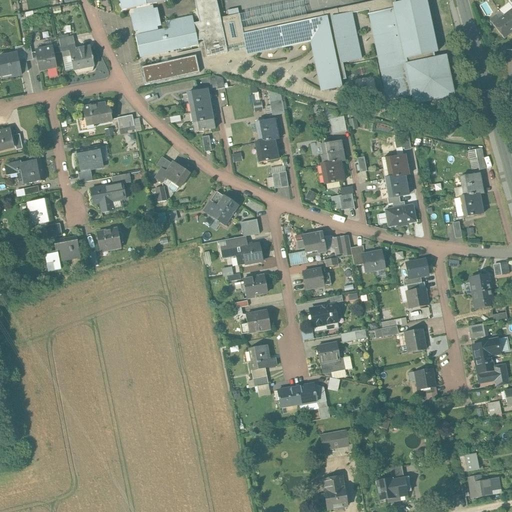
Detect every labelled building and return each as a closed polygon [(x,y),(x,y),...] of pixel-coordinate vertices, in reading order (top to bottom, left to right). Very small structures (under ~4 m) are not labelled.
[(135,36),(140,57),(198,45),(197,41),(203,40),(206,57),(227,53),(226,48),(245,44),(247,54),(308,42),(307,40),(312,39),(313,44),(312,44),(322,91),(341,87),(340,81),(346,79),(343,63),(361,59),(351,13),(369,10),(369,13),(368,14),(368,15),(369,14),(388,101),(413,95),(414,104),(454,96),(445,56),(435,58),(434,53),(437,52),(425,0),(410,0),(396,3),(395,0),(378,0),(242,29),(239,14),(220,18),(216,0),(194,0),(199,23),(194,24),(192,16),(166,22),(167,29),(154,32),(148,6),(170,1),(170,0),(119,0),(122,11),(137,8),(143,35),(135,36)] [(511,8),(499,19),(492,24),(504,39),(511,32),(511,8)] [(496,15),(489,20),(492,24),(499,19),(496,15)] [(74,43),(60,46),(62,53),(62,57),(70,55),(69,51),(75,50),(74,43)] [(24,46),(26,60),(33,59),(30,45),(24,46)] [(25,60),(26,60),(24,46),(16,47),(17,54),(19,61),(25,60)] [(75,50),(69,51),(70,55),(73,70),(74,70),(74,72),(77,75),(92,71),(94,67),(93,66),(94,66),(93,60),(93,57),(92,57),(90,46),(75,50)] [(52,47),(35,51),(39,71),(56,68),(54,54),(62,53),(61,48),(53,50),(52,47)] [(17,54),(0,57),(0,72),(1,76),(12,74),(12,77),(21,75),(21,72),(19,61),(17,54)] [(27,71),(25,60),(19,61),(21,72),(27,71)] [(215,76),(209,77),(211,87),(217,86),(215,76)] [(223,78),(215,76),(217,86),(218,90),(225,88),(223,78)] [(207,90),(187,94),(189,103),(209,100),(208,94),(207,90)] [(277,102),(275,96),(268,97),(272,115),(284,112),(282,101),(277,102)] [(209,100),(189,103),(191,113),(211,109),(210,104),(209,100)] [(105,104),(83,108),(84,117),(86,126),(93,125),(112,121),(109,108),(106,109),(105,104)] [(335,111),(324,108),(326,120),(329,119),(336,118),(335,111)] [(211,109),(191,113),(193,123),(213,119),(212,114),(211,109)] [(133,119),(132,115),(117,118),(119,129),(134,126),(133,119)] [(84,117),(77,118),(80,132),(94,129),(93,125),(86,126),(84,117)] [(346,130),(344,117),(336,118),(329,119),(332,133),(346,130)] [(213,119),(193,123),(195,133),(215,129),(214,124),(213,119)] [(276,126),(275,119),(255,123),(258,143),(275,139),(279,139),(278,135),(276,126)] [(134,126),(119,129),(120,135),(135,132),(134,126)] [(4,131),(0,131),(0,149),(12,147),(9,134),(5,135),(4,131)] [(408,134),(394,137),(396,148),(404,147),(404,149),(411,148),(408,134)] [(20,136),(13,137),(16,150),(23,149),(20,136)] [(209,136),(202,138),(205,151),(211,150),(209,136)] [(258,143),(255,143),(258,163),(278,159),(278,155),(276,147),(275,139),(258,143)] [(341,141),(321,145),(324,164),(340,161),(345,161),(344,156),(342,145),(341,141)] [(99,148),(77,152),(81,171),(81,172),(90,170),(90,169),(102,166),(102,168),(103,168),(99,148)] [(404,155),(381,159),(383,169),(406,165),(405,160),(404,155)] [(483,155),(477,156),(479,169),(485,167),(483,155)] [(167,172),(172,164),(161,157),(156,165),(162,169),(167,172)] [(364,157),(357,158),(360,173),(367,171),(364,157)] [(40,160),(20,164),(20,162),(5,165),(7,175),(18,173),(18,175),(21,175),(22,179),(23,179),(24,184),(44,180),(43,180),(40,161),(40,160)] [(324,164),(320,165),(324,185),(344,181),(342,171),(340,161),(324,164)] [(189,174),(173,163),(172,164),(167,172),(169,174),(166,178),(179,187),(188,174),(189,174)] [(406,165),(383,169),(385,179),(386,179),(403,176),(407,175),(407,170),(406,165)] [(162,169),(155,179),(162,184),(166,178),(169,174),(167,172),(162,169)] [(90,170),(81,172),(81,171),(78,172),(80,183),(92,181),(90,170)] [(286,172),(279,173),(281,186),(281,188),(288,187),(286,172)] [(281,186),(279,173),(272,174),(272,177),(274,187),(281,186)] [(480,174),(460,177),(461,187),(482,183),(481,179),(480,174)] [(126,175),(111,178),(113,186),(122,184),(123,184),(127,184),(126,175)] [(403,176),(386,179),(388,188),(405,185),(404,181),(403,176)] [(482,183),(461,187),(463,197),(479,194),(483,193),(483,188),(482,183)] [(113,186),(90,190),(93,205),(100,203),(102,213),(113,211),(111,201),(118,200),(118,201),(125,200),(123,184),(122,184),(113,186)] [(405,185),(388,188),(390,198),(399,197),(407,195),(406,190),(405,185)] [(341,195),(345,194),(351,193),(350,186),(339,188),(341,195)] [(36,187),(24,189),(25,196),(38,193),(36,187)] [(163,187),(155,189),(158,203),(166,201),(163,187)] [(351,193),(345,194),(347,208),(354,206),(351,193)] [(341,195),(339,196),(341,209),(347,208),(345,194),(341,195)] [(463,197),(459,198),(463,217),(483,214),(482,210),(481,200),(479,194),(463,197)] [(237,207),(223,197),(223,198),(217,207),(211,216),(225,225),(237,207)] [(390,198),(388,199),(387,199),(388,205),(392,204),(400,202),(399,197),(390,198)] [(48,200),(28,204),(29,204),(33,225),(32,225),(32,226),(52,222),(52,221),(48,200)] [(400,202),(392,204),(393,210),(405,208),(404,202),(400,202)] [(210,203),(204,211),(211,216),(217,207),(210,203)] [(393,210),(386,211),(389,226),(414,221),(412,206),(405,208),(393,210)] [(259,219),(242,222),(244,236),(261,233),(259,219)] [(459,222),(452,223),(455,237),(461,236),(459,222)] [(58,224),(45,227),(46,233),(60,230),(58,224)] [(60,230),(46,233),(48,239),(61,236),(60,230)] [(117,230),(96,234),(100,252),(100,251),(109,249),(110,250),(121,248),(117,230)] [(322,233),(303,236),(303,235),(302,235),(303,241),(297,242),(299,249),(304,248),(306,257),(318,255),(318,253),(326,252),(322,232),(322,233)] [(244,237),(225,241),(226,247),(241,244),(241,246),(246,245),(244,237)] [(340,237),(333,239),(336,256),(343,255),(341,243),(340,237)] [(75,238),(55,242),(54,242),(56,252),(45,254),(49,272),(60,269),(58,261),(79,257),(79,258),(80,258),(76,238),(75,238)] [(352,255),(350,248),(349,241),(341,243),(343,255),(343,257),(352,255)] [(251,245),(251,244),(246,245),(241,246),(241,244),(226,247),(220,248),(222,260),(236,257),(238,266),(238,267),(239,267),(239,266),(245,265),(262,262),(258,244),(251,245)] [(363,246),(350,248),(352,255),(354,266),(363,265),(362,255),(365,255),(363,246)] [(95,252),(88,253),(91,267),(98,265),(95,252)] [(307,263),(305,252),(288,255),(290,266),(307,263)] [(365,255),(362,255),(363,265),(365,273),(385,269),(381,252),(365,255)] [(336,258),(325,260),(327,267),(337,265),(336,258)] [(425,260),(406,264),(409,279),(428,275),(425,260)] [(500,265),(493,266),(495,277),(502,275),(500,265)] [(321,269),(302,273),(305,290),(331,285),(329,274),(322,275),(321,269)] [(240,274),(227,276),(228,283),(241,280),(240,274)] [(488,275),(470,279),(473,294),(490,290),(488,275)] [(264,276),(243,280),(246,299),(255,297),(254,295),(267,293),(264,276)] [(406,292),(408,292),(407,286),(400,287),(403,304),(408,303),(406,293),(406,292)] [(408,292),(406,292),(406,293),(408,292),(411,308),(409,308),(409,309),(428,305),(425,288),(419,290),(408,292)] [(490,290),(473,294),(475,309),(493,306),(490,290)] [(341,296),(330,298),(331,304),(342,302),(341,296)] [(247,301),(233,304),(234,309),(241,308),(248,307),(247,301)] [(334,305),(309,310),(313,327),(325,325),(326,331),(338,329),(337,322),(338,322),(334,305)] [(234,309),(230,310),(231,317),(242,315),(241,308),(234,309)] [(267,311),(246,315),(247,324),(240,325),(242,334),(249,333),(249,334),(270,330),(267,311)] [(383,323),(394,321),(392,312),(382,314),(383,323)] [(506,313),(493,315),(494,322),(507,319),(506,313)] [(483,324),(468,327),(470,340),(485,337),(483,324)] [(381,329),(383,337),(396,335),(395,326),(382,329),(381,329)] [(383,337),(381,329),(378,330),(375,330),(376,338),(383,337)] [(363,330),(355,332),(357,340),(365,339),(363,330)] [(421,330),(404,333),(405,333),(406,340),(408,353),(425,350),(424,342),(425,342),(424,337),(423,337),(421,330)] [(302,334),(303,341),(313,339),(312,332),(302,334)] [(355,332),(340,335),(342,343),(357,340),(355,332)] [(497,339),(487,341),(488,343),(471,346),(474,360),(492,357),(491,354),(500,353),(499,348),(501,346),(500,342),(497,341),(497,339)] [(402,354),(408,353),(406,340),(400,341),(402,354)] [(336,344),(317,347),(320,364),(322,375),(345,371),(343,359),(340,359),(336,344)] [(267,346),(249,350),(250,351),(250,350),(253,370),(253,371),(251,371),(253,379),(267,377),(265,368),(276,366),(275,359),(269,360),(267,346)] [(494,367),(492,357),(474,360),(479,384),(495,381),(506,379),(506,378),(504,365),(494,367)] [(431,369),(415,372),(415,373),(413,373),(414,381),(416,380),(418,391),(435,388),(433,379),(431,369)] [(334,378),(322,376),(320,384),(332,386),(334,378)] [(253,379),(254,387),(268,385),(267,377),(253,379)] [(506,379),(495,381),(496,387),(508,384),(507,378),(506,378),(506,379)] [(314,384),(295,388),(299,405),(317,401),(317,404),(326,402),(323,389),(315,390),(314,384)] [(295,388),(277,391),(280,408),(299,405),(295,388)] [(499,402),(488,404),(490,416),(501,414),(499,402)] [(327,407),(318,409),(320,419),(329,418),(327,407)] [(505,420),(497,421),(498,428),(506,426),(505,420)] [(345,432),(321,437),(324,450),(347,446),(345,432)] [(475,454),(465,456),(465,457),(467,471),(467,472),(478,470),(475,454)] [(402,467),(389,469),(391,479),(399,478),(399,479),(404,478),(402,467)] [(479,476),(468,478),(472,499),(491,495),(489,480),(480,482),(479,476)] [(341,477),(323,480),(325,491),(324,491),(325,494),(322,495),(321,495),(323,508),(324,508),(327,507),(327,510),(347,507),(343,488),(341,477)] [(391,479),(376,482),(379,502),(387,500),(387,503),(408,499),(406,490),(410,489),(408,477),(404,478),(399,479),(399,478),(391,479)] [(498,478),(489,480),(491,495),(501,493),(498,478)]
